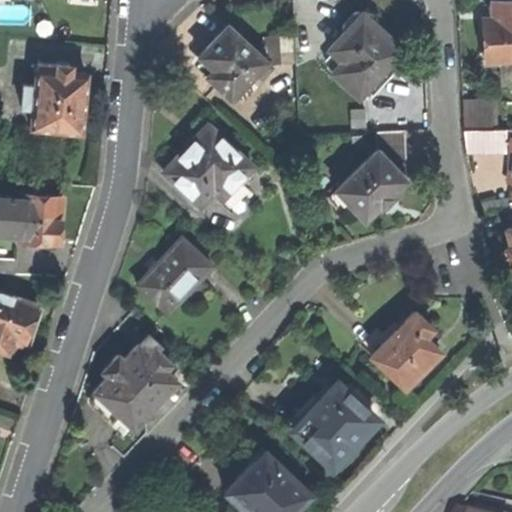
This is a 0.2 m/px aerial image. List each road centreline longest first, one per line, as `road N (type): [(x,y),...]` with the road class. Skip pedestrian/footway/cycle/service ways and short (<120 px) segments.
road 1 (residential): [(14,511),(118,188),(145,0)]
road 2 (residential): [(94,511),(311,275),(343,255),(453,217)]
road 3 (residential): [(453,217),(443,0)]
road 4 (secondary): [(511,379),(401,470),(367,511)]
road 5 (secondary): [(425,511),(511,426)]
